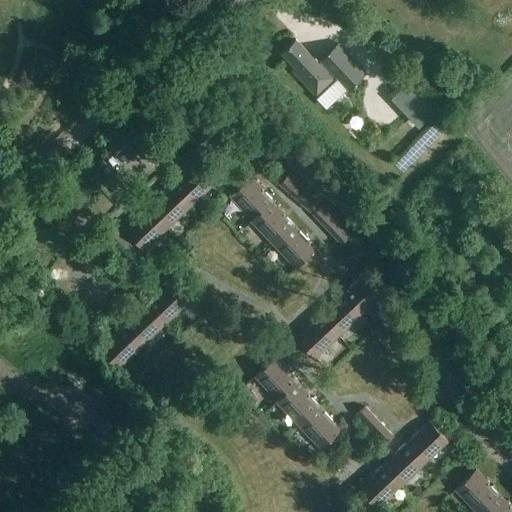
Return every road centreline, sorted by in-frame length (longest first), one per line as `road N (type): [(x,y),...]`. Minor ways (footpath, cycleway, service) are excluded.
road 1 (track): [(511,467),(445,374),(402,273),(364,223),(328,188),(262,147),(185,126)]
road 2 (residential): [(0,208),(134,84)]
road 3 (residential): [(134,84),(227,0)]
